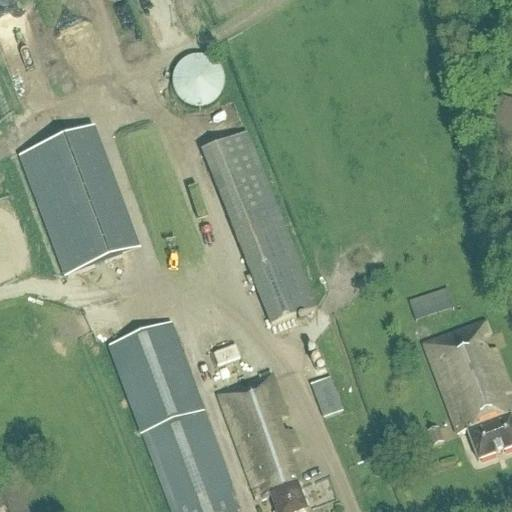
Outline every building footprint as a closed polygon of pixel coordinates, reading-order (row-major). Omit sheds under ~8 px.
[(10,26),(21,73),(48,66),(37,20),(10,26)] [(221,99),(224,87),(221,74),(212,65),(201,61),(188,62),(178,70),(172,81),(172,93),(178,105),(188,112),(201,113),(213,108),(221,99)] [(94,134),(21,161),(67,282),(139,254),(94,134)] [(250,141),(206,160),(276,330),(320,313),(250,141)] [(424,349),(458,440),(468,436),(479,466),(511,453),(511,423),(503,400),(511,397),(494,352),(486,356),(481,342),(490,338),(486,326),(424,349)] [(110,352),(141,440),(143,439),(170,511),(236,511),(201,418),(203,417),(171,329),(110,352)] [(270,502),(274,511),(305,511),(298,491),(303,489),(291,457),(300,454),(292,435),(285,438),(280,425),(289,422),(273,380),(217,401),(257,507),(270,502)] [(313,389),(325,421),(343,414),(331,382),(313,389)] [(429,436),(434,449),(443,445),(438,432),(429,436)]
